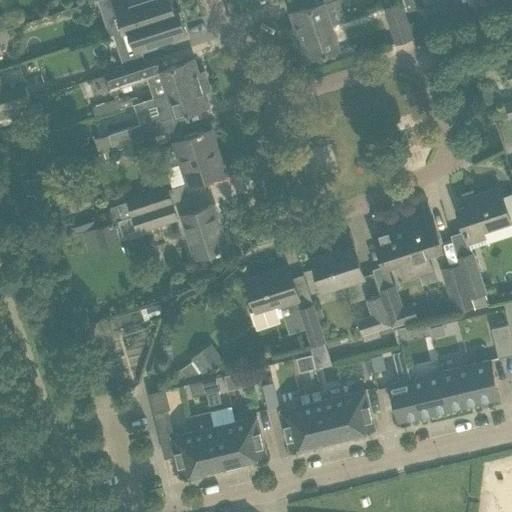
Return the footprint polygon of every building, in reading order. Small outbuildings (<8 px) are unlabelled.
[(128,28),(175,12),(171,0),(131,0),(116,5),(124,29),(128,28)] [(290,28),(293,37),(332,24),(345,21),(338,0),(305,0),(308,6),(290,12),(295,26),(290,28)] [(405,10),(401,0),(400,0),(383,7),(395,42),(412,37),(404,11),(405,10)] [(401,0),(405,10),(436,0),(435,0),(401,0)] [(187,35),(179,10),(175,12),(128,28),(135,52),(187,35)] [(332,24),(293,37),(296,47),(301,45),(305,59),(340,48),(332,24)] [(153,97),(167,93),(207,80),(204,70),(199,72),(194,58),(163,68),(160,57),(138,64),(89,79),(94,94),(146,77),(153,97)] [(207,80),(167,93),(175,116),(209,105),(205,91),(210,89),(207,80)] [(0,110),(30,101),(25,85),(4,92),(0,81),(0,110)] [(506,105),(499,107),(503,119),(511,116),(511,101),(505,104),(506,105)] [(109,133),(114,148),(160,134),(155,119),(109,133)] [(175,141),(159,146),(167,169),(182,164),(188,184),(205,179),(224,173),(224,171),(221,172),(215,153),(218,152),(210,130),(203,132),(202,131),(198,132),(198,134),(175,141)] [(128,200),(133,215),(171,203),(166,188),(128,200)] [(469,205),(457,209),(464,228),(469,242),(486,237),(483,229),(510,220),(505,207),(499,188),(465,199),(465,200),(467,199),(469,205)] [(171,203),(133,215),(138,230),(176,217),(171,203)] [(181,214),(195,256),(182,260),(188,278),(209,271),(207,267),(217,264),(221,261),(217,251),(222,250),(221,248),(227,246),(220,224),(218,225),(212,206),(214,205),(214,204),(181,214)] [(403,224),(402,224),(418,273),(419,273),(432,269),(427,252),(442,248),(437,234),(431,214),(403,224)] [(88,246),(100,242),(100,243),(118,238),(112,222),(83,231),(88,246)] [(402,224),(374,233),(380,252),(385,266),(399,262),(404,278),(418,273),(402,224)] [(311,258),(317,277),(322,292),(364,278),(354,247),(333,254),(333,251),(311,258)] [(459,264),(473,305),(474,307),(488,303),(471,253),(457,258),(459,264)] [(473,305),(459,264),(444,269),(458,310),(473,305)] [(256,309),(250,311),(254,325),(283,315),(280,306),(299,300),(288,265),(246,279),(256,309)] [(391,325),(391,326),(416,318),(411,303),(402,306),(394,286),(379,291),(381,295),(391,325)] [(391,325),(381,295),(366,299),(371,314),(357,319),(362,334),(391,325)] [(299,309),(311,345),(324,341),(312,305),(299,309)] [(398,327),(401,341),(431,334),(429,326),(428,320),(398,327)] [(430,326),(429,326),(431,334),(432,337),(445,334),(442,323),(430,326)] [(491,328),(498,357),(511,353),(511,344),(507,324),(491,328)] [(170,341),(161,342),(163,358),(172,356),(170,341)] [(192,357),(202,372),(220,359),(210,344),(192,357)] [(263,345),(261,352),(266,356),(272,355),(274,348),(269,344),(263,345)] [(420,418),(411,379),(410,379),(404,350),(392,353),(399,382),(389,384),(398,423),(420,418)] [(296,357),(299,371),(315,367),(312,353),(296,357)] [(369,359),(356,362),(359,374),(372,371),(369,359)] [(491,359),(469,364),(479,403),(500,398),(491,359)] [(469,364),(440,371),(450,410),(479,403),(469,364)] [(257,366),(243,370),(246,384),(261,380),(257,366)] [(440,371),(411,379),(420,418),(450,410),(440,371)] [(216,377),(202,380),(206,392),(219,389),(216,377)] [(206,392),(202,380),(189,383),(192,396),(206,392)] [(148,393),(153,412),(168,409),(163,389),(148,393)] [(365,389),(344,394),(353,433),(375,428),(365,389)] [(276,393),(265,395),(268,408),(278,406),(276,393)] [(344,394),(323,399),(332,438),(353,433),(344,394)] [(323,399),(302,404),(311,443),(332,438),(323,399)] [(311,443),(302,404),(280,409),(290,448),(311,443)] [(257,415),(235,420),(244,459),(266,454),(257,415)] [(235,420),(214,425),(223,464),(244,459),(235,420)] [(214,425),(193,430),(202,469),(223,464),(214,425)] [(202,469),(193,430),(171,436),(181,475),(202,469)]
